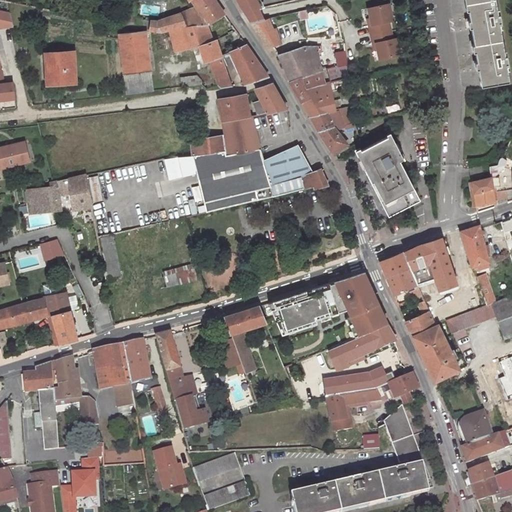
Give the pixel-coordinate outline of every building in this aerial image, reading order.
[(187,0),(188,1),(191,0),(196,8),(206,23),(223,15),(214,0),(187,0)] [(236,0),(244,14),(260,10),(262,10),(256,0),(236,0)] [(466,0),(480,84),(508,80),(494,0),(466,0)] [(134,27),(135,3),(127,3),(126,25),(134,27)] [(393,21),(390,4),(369,9),(371,19),(372,25),(369,25),(371,35),(391,30),(389,22),(393,21)] [(196,8),(181,13),(185,23),(206,23),(196,8)] [(9,12),(0,9),(0,27),(3,28),(13,27),(9,12)] [(260,10),(244,14),(251,24),(264,21),(260,10)] [(307,11),(299,13),(301,20),(309,18),(307,11)] [(185,23),(181,13),(159,22),(150,21),(149,29),(161,32),(169,28),(185,23)] [(279,44),(269,20),(264,21),(251,24),(267,48),(279,44)] [(182,49),(197,45),(205,64),(211,61),(220,57),(212,40),(211,40),(206,23),(185,23),(169,28),(175,51),(182,49)] [(378,49),(380,59),(401,55),(397,38),(393,39),(391,30),(371,35),(373,44),(376,43),(378,49)] [(153,91),(146,31),(120,34),(126,94),(153,91)] [(230,53),(239,72),(241,71),(244,84),(245,85),(267,76),(245,45),(230,53)] [(303,49),(302,47),(277,55),(289,81),(322,70),(321,64),(309,68),(303,49)] [(316,47),(303,49),(309,68),(321,64),(316,47)] [(76,84),(74,51),(45,52),(47,85),(76,84)] [(346,52),(334,55),(336,66),(347,64),(346,52)] [(211,61),(218,85),(220,88),(222,89),(233,88),(220,57),(211,61)] [(336,66),(326,68),(330,82),(331,82),(350,78),(347,64),(336,66)] [(326,83),(322,70),(289,81),(302,103),(321,97),(320,84),(326,83)] [(181,77),(182,87),(201,85),(200,78),(197,75),(181,77)] [(327,112),(334,111),(331,82),(330,82),(326,83),(320,84),(321,97),(302,103),(309,117),(327,112)] [(4,83),(0,83),(0,100),(14,99),(12,83),(4,83)] [(261,101),(253,102),(256,115),(285,109),(272,84),(256,90),(261,101)] [(219,100),(223,122),(253,116),(247,95),(219,100)] [(338,110),(343,125),(351,123),(347,109),(338,110)] [(331,152),(346,143),(334,127),(343,125),(338,110),(334,111),(327,112),(309,117),(316,129),(331,152)] [(253,116),(223,122),(225,134),(226,151),(227,155),(262,148),(253,116)] [(225,134),(191,138),(194,156),(226,151),(225,134)] [(417,201),(385,138),(358,151),(390,215),(417,201)] [(0,171),(32,164),(29,145),(0,151),(0,171)] [(309,174),(296,146),(265,160),(275,195),(312,185),(314,189),(327,184),(321,170),(309,174)] [(207,212),(275,195),(265,160),(262,148),(227,155),(226,151),(194,156),(207,212)] [(472,191),(475,210),(494,205),(493,199),(496,198),(495,195),(508,191),(510,171),(505,173),(504,162),(491,165),(493,179),(468,183),(469,191),(472,191)] [(482,176),(481,168),(469,170),(470,177),(482,176)] [(25,193),(29,215),(43,213),(59,210),(56,195),(69,193),(73,210),(90,208),(84,177),(53,183),(48,184),(49,187),(25,193)] [(461,232),(473,266),(488,261),(477,227),(461,232)] [(107,280),(120,278),(113,236),(99,238),(107,280)] [(411,269),(429,263),(434,277),(439,291),(457,284),(441,238),(421,244),(403,252),(410,268),(411,269)] [(48,243),(54,256),(62,253),(56,241),(48,243)] [(410,268),(403,252),(379,262),(383,269),(386,278),(410,268)] [(411,269),(416,284),(434,277),(429,263),(411,269)] [(216,272),(222,284),(240,276),(235,264),(216,272)] [(394,294),(416,284),(411,269),(410,268),(386,278),(394,294)] [(363,273),(268,304),(282,336),(317,325),(316,322),(348,311),(354,324),(351,326),(353,332),(357,330),(359,337),(387,325),(363,273)] [(486,273),(477,276),(487,303),(496,300),(486,273)] [(54,284),(37,289),(40,299),(65,293),(64,289),(56,291),(54,284)] [(418,288),(410,291),(413,298),(421,295),(418,288)] [(0,310),(0,328),(40,318),(39,316),(46,314),(47,316),(55,346),(78,340),(65,293),(40,299),(0,310)] [(496,317),(505,339),(511,335),(511,295),(491,304),(496,317)] [(429,311),(424,300),(417,303),(422,314),(429,311)] [(491,304),(446,320),(451,334),(496,317),(491,304)] [(224,317),(231,335),(260,326),(266,325),(259,307),(224,317)] [(435,324),(429,311),(422,314),(405,322),(411,335),(435,324)] [(433,383),(459,370),(438,325),(436,326),(435,324),(411,335),(433,383)] [(266,325),(260,326),(266,339),(271,338),(266,325)] [(354,339),(331,349),(338,364),(396,338),(387,325),(359,337),(354,339)] [(180,369),(170,332),(155,336),(174,400),(192,395),(196,393),(191,377),(182,379),(179,369),(180,369)] [(217,344),(227,369),(241,364),(235,346),(233,339),(217,344)] [(151,377),(141,340),(120,344),(128,383),(151,377)] [(246,342),(235,346),(241,364),(245,373),(256,369),(246,342)] [(113,387),(123,433),(138,429),(128,383),(120,344),(98,350),(93,351),(100,389),(113,387)] [(511,356),(499,362),(505,376),(511,372),(511,356)] [(74,371),(72,358),(56,363),(57,390),(57,402),(68,400),(77,398),(77,397),(74,371)] [(52,362),(35,368),(35,372),(23,373),(25,393),(39,391),(53,390),(52,362)] [(381,369),(369,375),(375,390),(387,385),(388,385),(381,369)] [(511,372),(505,376),(499,378),(508,400),(511,397),(511,372)] [(327,398),(375,390),(369,375),(325,381),(327,398)] [(388,385),(387,385),(392,399),(400,396),(407,393),(417,389),(412,375),(388,385)] [(153,420),(167,418),(162,387),(148,389),(153,420)] [(53,390),(39,391),(44,451),(58,450),(57,411),(57,402),(57,390),(53,390)] [(327,398),(331,422),(346,419),(344,406),(380,399),(375,390),(327,398)] [(410,402),(407,393),(400,396),(403,405),(410,402)] [(192,395),(174,400),(183,430),(209,422),(204,408),(197,410),(192,395)] [(95,403),(92,399),(89,398),(81,398),(80,401),(81,414),(97,413),(95,403)] [(68,404),(68,400),(57,402),(57,411),(62,410),(66,406),(69,405),(68,404)] [(11,457),(6,401),(0,408),(0,456),(2,460),(11,457)] [(26,446),(40,446),(38,402),(24,403),(26,446)] [(408,467),(423,463),(402,406),(384,421),(386,424),(400,463),(407,462),(408,467)] [(468,446),(492,436),(482,413),(466,419),(463,421),(462,424),(461,427),(461,429),(468,446)] [(348,428),(346,419),(331,422),(333,431),(348,428)] [(460,449),(465,464),(508,445),(503,432),(492,436),(468,446),(460,449)] [(378,435),(363,436),(364,450),(379,449),(378,435)] [(163,471),(168,490),(186,485),(182,469),(178,470),(177,466),(171,447),(154,452),(159,472),(163,471)] [(235,455),(193,469),(198,482),(240,468),(235,455)] [(81,460),(82,472),(93,472),(94,480),(99,480),(98,458),(81,460)] [(332,511),(428,489),(423,463),(408,467),(290,494),(294,511),(332,511)] [(471,485),(491,478),(486,465),(467,472),(471,485)] [(0,503),(17,499),(12,482),(13,481),(7,469),(0,470),(0,503)] [(159,472),(164,491),(168,490),(163,471),(159,472)] [(33,501),(33,506),(31,506),(31,511),(53,511),(49,486),(60,484),(58,472),(32,476),(34,485),(27,486),(30,501),(33,501)] [(70,473),(71,486),(74,486),(75,498),(95,497),(94,480),(93,472),(82,472),(70,473)] [(506,493),(507,496),(511,494),(511,479),(510,472),(491,478),(471,485),(476,501),(490,497),(506,493)] [(245,483),(203,498),(204,499),(208,511),(251,497),(245,483)] [(60,487),(63,511),(75,511),(75,498),(74,486),(71,486),(60,487)] [(428,489),(332,511),(351,511),(420,496),(430,494),(428,489)]
